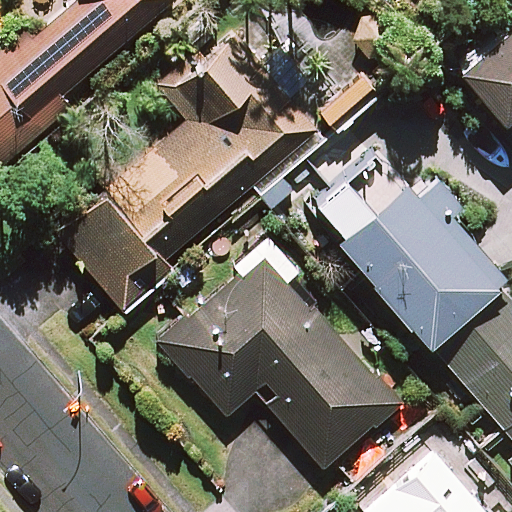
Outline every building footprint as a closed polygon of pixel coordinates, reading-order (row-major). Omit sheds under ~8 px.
[(69,0),(10,55),(1,45),(0,46),(0,151),(163,0),(69,0)] [(511,12),(456,64),(511,125),(511,12)] [(258,59),(227,21),(157,81),(186,116),(56,226),(122,306),(172,264),(163,253),(304,135),(274,100),(304,74),(278,43),(258,59)] [(336,128),(386,81),(367,60),(317,108),(336,128)] [(414,190),(356,123),(323,152),(343,176),(317,199),(341,225),(333,232),(511,436),(511,453),(508,457),(511,462),(511,296),(493,274),(500,268),(424,181),(414,190)] [(332,333),(262,250),(160,337),(223,411),(254,384),(321,464),(399,398),(339,327),(332,333)] [(511,511),(511,503),(455,433),(357,511),(511,511)]
